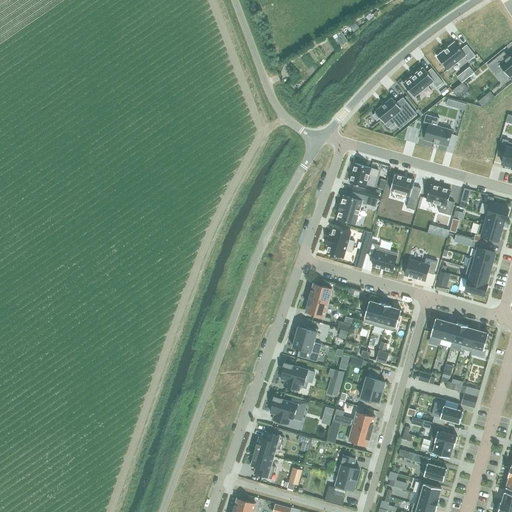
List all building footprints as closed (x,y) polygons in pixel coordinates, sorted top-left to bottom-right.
[(355,23),(349,27),(353,34),(359,30),(355,23)] [(341,32),(332,38),(339,48),(348,42),(341,32)] [(455,41),(437,56),(448,70),(465,56),(469,60),(476,55),(467,44),(461,49),(455,41)] [(504,51),(488,65),(495,74),(502,68),(510,77),(511,75),(511,54),(509,57),(504,51)] [(424,67),(403,84),(414,97),(433,82),(437,87),(443,82),(432,68),(427,72),(424,67)] [(470,67),(465,70),(470,76),(474,72),(470,67)] [(462,83),(452,91),(457,97),(468,88),(463,82),(462,83)] [(491,91),(478,102),(482,107),(495,97),(491,91)] [(376,113),(373,115),(377,120),(380,118),(385,124),(396,115),(404,125),(417,115),(403,98),(397,103),(392,98),(375,111),(376,113)] [(426,115),(424,123),(429,125),(425,140),(448,146),(452,130),(437,126),(439,118),(426,115)] [(503,139),(499,151),(505,153),(502,164),(511,166),(511,142),(509,142),(509,140),(503,139)] [(356,163),(350,182),(366,187),(370,174),(377,176),(379,170),(371,168),(356,163)] [(395,174),(390,190),(410,196),(407,207),(415,210),(421,190),(413,188),(415,180),(395,174)] [(431,185),(426,200),(441,205),(439,212),(451,215),(455,202),(448,201),(451,191),(431,185)] [(354,186),(352,191),(367,196),(369,190),(354,186)] [(340,210),(338,219),(356,224),(362,203),(376,207),(379,199),(367,196),(352,191),(350,197),(344,195),(342,204),(341,203),(339,210),(340,210)] [(488,204),(485,215),(488,215),(505,220),(506,221),(509,209),(500,207),(501,205),(495,203),(494,205),(492,204),(494,198),(488,196),(487,203),(488,204)] [(485,225),(502,230),(505,220),(488,215),(485,225)] [(475,234),(474,240),(487,244),(488,238),(499,241),(502,230),(485,225),(480,223),(477,235),(475,234)] [(330,235),(329,240),(354,247),(355,241),(349,240),(351,233),(334,228),(332,235),(330,235)] [(456,235),(454,241),(472,246),(474,240),(456,235)] [(329,245),(327,253),(344,258),(346,251),(352,252),(354,247),(329,240),(327,245),(329,245)] [(363,240),(361,249),(367,251),(369,242),(363,240)] [(474,240),(472,246),(478,248),(475,258),(492,263),(496,253),(485,250),(487,244),(474,240)] [(372,243),(369,256),(375,258),(373,266),(393,271),(398,253),(379,247),(379,245),(372,243)] [(361,249),(358,258),(364,260),(367,251),(361,249)] [(471,257),(468,268),(489,274),(492,263),(475,258),(471,257)] [(410,259),(405,275),(425,281),(428,273),(434,274),(438,262),(426,258),(425,264),(410,259)] [(465,278),(469,280),(469,279),(486,284),(487,284),(489,274),(468,268),(465,278)] [(441,271),(438,284),(446,287),(450,274),(449,273),(445,272),(441,271)] [(469,280),(466,290),(470,291),(469,293),(475,295),(475,293),(485,295),(488,284),(487,284),(486,284),(469,279),(469,280)] [(280,287),(263,280),(260,288),(258,287),(249,312),(259,316),(260,314),(269,317),(280,287)] [(310,298),(328,303),(333,289),(314,284),(310,298)] [(350,287),(348,294),(359,297),(360,291),(350,287)] [(328,303),(310,298),(306,312),(324,318),(328,303)] [(363,322),(374,326),(380,304),(370,301),(363,322)] [(391,307),(392,306),(380,302),(380,304),(374,326),(385,329),(391,307)] [(402,310),(391,307),(385,329),(395,332),(402,310)] [(431,335),(442,339),(447,321),(436,318),(431,335)] [(338,327),(349,330),(351,324),(340,321),(338,327)] [(457,324),(447,321),(442,339),(452,341),(451,346),(457,324)] [(457,324),(451,346),(461,349),(468,327),(468,326),(457,323),(457,324)] [(296,337),(315,342),(318,328),(306,325),(306,328),(298,326),(296,337)] [(461,349),(472,352),(478,330),(468,327),(461,349)] [(341,329),(339,336),(346,338),(349,331),(341,329)] [(489,333),(478,330),(472,352),(473,348),(484,350),(489,333)] [(315,342),(296,337),(293,347),(300,349),(299,352),(298,356),(317,361),(322,344),(315,342)] [(379,349),(376,360),(386,363),(389,352),(379,349)] [(343,354),(339,368),(347,370),(351,356),(343,354)] [(285,363),(281,378),(286,380),(284,386),(299,391),(301,384),(304,385),(309,370),(285,363)] [(368,371),(364,387),(383,392),(385,382),(378,380),(380,374),(381,370),(369,367),(368,371)] [(333,368),(330,380),(341,383),(345,371),(333,368)] [(445,369),(443,376),(449,378),(450,378),(452,371),(445,369)] [(383,392),(364,387),(361,397),(367,398),(366,402),(372,403),(373,400),(380,402),(383,392)] [(464,393),(461,404),(474,408),(477,397),(464,393)] [(275,397),(271,412),(275,413),(273,420),(288,425),(290,418),(294,419),(298,404),(275,397)] [(460,425),(464,413),(438,405),(435,417),(460,425)] [(326,407),(324,415),(332,417),(334,409),(326,407)] [(406,415),(413,417),(414,417),(416,411),(408,408),(406,415)] [(336,411),(333,420),(340,422),(343,413),(336,411)] [(353,426),(371,432),(376,417),(357,412),(353,426)] [(411,423),(423,426),(424,420),(414,417),(413,417),(411,423)] [(430,440),(431,441),(432,440),(454,446),(453,447),(455,447),(458,436),(441,431),(442,427),(435,425),(430,440)] [(371,432),(353,426),(349,441),(367,446),(371,432)] [(406,426),(404,432),(413,435),(415,429),(406,426)] [(330,431),(327,441),(334,443),(337,433),(330,431)] [(260,437),(256,452),(274,457),(277,449),(281,450),(285,437),(267,432),(265,439),(260,437)] [(403,438),(403,439),(411,441),(413,435),(404,432),(403,438)] [(299,436),(297,442),(302,443),(309,445),(311,439),(299,436)] [(432,440),(431,441),(429,451),(450,457),(453,447),(454,446),(432,440)] [(410,452),(400,449),(398,455),(408,458),(410,452)] [(274,457),(256,452),(252,466),(257,467),(255,474),(272,479),(276,467),(272,465),(274,457)] [(344,455),(339,475),(358,480),(361,470),(353,468),(356,458),(344,455)] [(447,469),(429,464),(431,458),(423,456),(421,462),(425,463),(422,475),(444,481),(447,469)] [(298,484),(302,470),(293,467),(289,482),(298,484)] [(389,475),(388,478),(391,479),(395,480),(397,473),(390,471),(389,475)] [(329,486),(325,499),(343,504),(345,497),(348,488),(355,490),(358,480),(339,475),(335,487),(329,486)] [(416,493),(419,494),(419,493),(438,499),(439,499),(442,488),(420,482),(416,493)] [(501,502),(511,505),(511,493),(505,492),(502,502),(501,502)] [(435,510),(437,510),(440,499),(439,499),(438,499),(419,493),(419,494),(416,504),(418,505),(435,510)] [(238,499),(234,511),(254,511),(257,504),(238,499)] [(511,511),(511,505),(501,502),(497,511),(511,511)]
